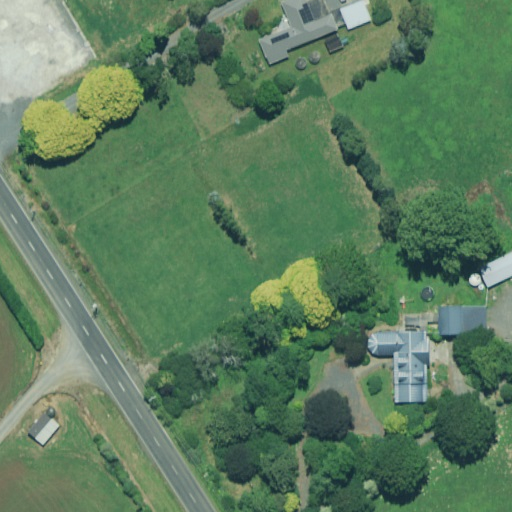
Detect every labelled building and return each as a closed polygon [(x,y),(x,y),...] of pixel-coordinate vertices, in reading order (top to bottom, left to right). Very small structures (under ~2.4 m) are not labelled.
[(290,50),(342,29),(341,26),(348,23),(351,30),(375,21),(367,0),(355,0),(332,9),(328,0),(294,0),(285,3),(295,27),(263,39),(272,64),(293,56),(290,50)] [(258,51),(249,55),(258,71),(266,67),(258,51)] [(511,277),(511,253),(482,268),(491,287),(511,277)] [(489,333),(488,307),(443,308),(444,334),(489,333)] [(379,332),(377,333),(375,334),(373,334),(372,336),(370,337),(369,339),(369,341),(368,343),(368,345),(369,347),(369,348),(370,350),(372,352),(373,353),(375,354),(377,355),(379,355),(380,355),(381,355),(398,355),(398,402),(432,402),(432,361),(433,360),(435,359),(437,358),(438,356),(439,355),(439,353),(440,351),(440,349),(439,347),(439,345),(438,343),(436,342),(435,340),(433,339),(431,338),(431,332),(381,332),(379,332)]
